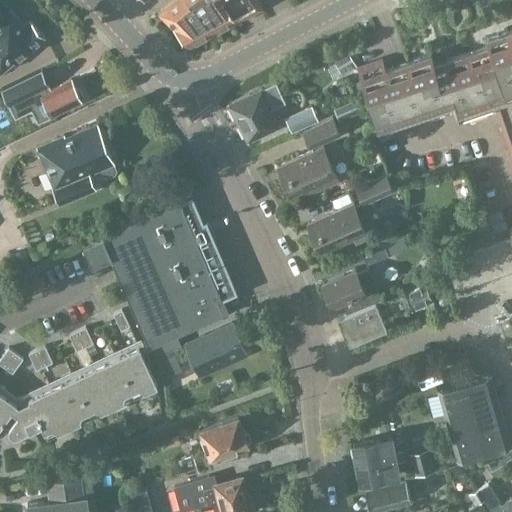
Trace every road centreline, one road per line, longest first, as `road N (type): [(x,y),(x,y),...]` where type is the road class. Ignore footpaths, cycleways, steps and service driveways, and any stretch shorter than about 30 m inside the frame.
road 1 (residential): [(319,511),(302,335),(276,262),(209,140),(192,79)]
road 2 (tertiary): [(192,79),(349,0)]
road 3 (tertiary): [(192,79),(161,72),(95,0)]
